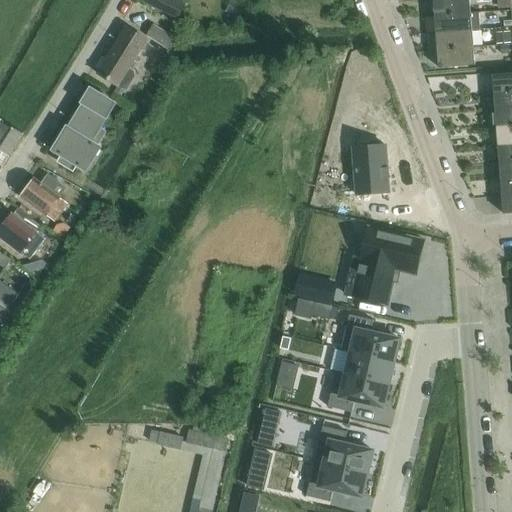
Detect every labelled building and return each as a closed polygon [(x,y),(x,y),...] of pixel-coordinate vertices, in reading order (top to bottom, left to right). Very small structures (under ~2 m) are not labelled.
[(174,0),(143,0),(143,1),(177,17),(183,4),(174,0)] [(470,0),(447,0),(434,1),(436,18),(471,16),(470,0)] [(471,16),(436,18),(437,35),(473,33),(471,16)] [(154,26),(148,37),(169,50),(175,40),(154,26)] [(126,29),(98,74),(118,87),(120,86),(126,90),(134,78),(133,72),(129,70),(147,42),(126,29)] [(473,33),(437,35),(438,51),(474,49),(473,33)] [(511,33),(496,34),(497,45),(511,44),(511,33)] [(474,49),(438,51),(439,69),(475,66),(474,49)] [(511,75),(493,77),(495,94),(511,92),(511,75)] [(59,163),(73,171),(77,165),(86,171),(100,148),(96,146),(104,133),(99,130),(115,105),(91,90),(83,104),(84,105),(69,130),(67,129),(53,151),(63,157),(59,163)] [(511,92),(495,94),(496,111),(511,110),(511,92)] [(511,110),(496,111),(497,129),(511,127),(511,110)] [(0,119),(0,150),(10,157),(24,135),(0,119)] [(511,127),(497,129),(499,146),(511,144),(511,127)] [(383,144),(351,147),(355,194),(387,192),(383,144)] [(511,144),(499,146),(500,163),(511,162),(511,144)] [(511,162),(500,163),(501,181),(511,179),(511,162)] [(35,180),(21,198),(55,223),(68,205),(60,199),(60,198),(67,189),(49,177),(43,186),(35,180)] [(511,179),(501,181),(503,198),(511,197),(511,179)] [(511,197),(503,198),(504,215),(511,214),(511,197)] [(11,215),(0,229),(0,237),(22,255),(22,254),(30,261),(39,249),(31,243),(38,235),(36,233),(41,226),(18,209),(13,216),(11,215)] [(57,227),(54,232),(63,238),(69,229),(63,225),(57,227)] [(355,259),(346,296),(388,306),(396,271),(416,276),(424,241),(369,228),(362,260),(355,259)] [(0,266),(5,270),(11,261),(0,253),(0,266)] [(0,326),(9,313),(8,312),(19,295),(0,281),(0,326)] [(342,351),(342,352),(351,354),(351,353),(395,364),(401,341),(372,334),(374,322),(350,316),(342,351)] [(283,338),(281,350),(285,351),(289,352),(291,340),(283,338)] [(346,375),(346,376),(390,386),(395,364),(351,353),(351,354),(346,375)] [(283,365),(281,371),(297,375),(298,369),(283,365)] [(337,373),(328,408),(352,414),(355,402),(384,409),(390,386),(346,376),(346,375),(337,373)] [(324,428),(315,463),(368,475),(374,452),(345,445),(348,433),(324,428)] [(153,433),(151,444),(159,446),(162,435),(153,433)] [(159,446),(159,447),(182,453),(185,440),(162,435),(159,446)] [(315,463),(307,498),(331,503),(334,492),(363,498),(368,475),(315,463)]
